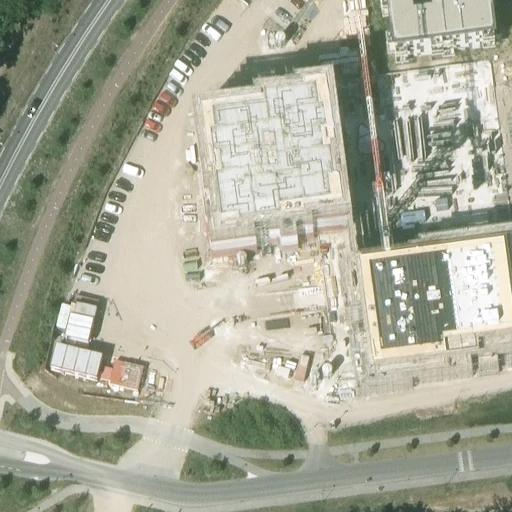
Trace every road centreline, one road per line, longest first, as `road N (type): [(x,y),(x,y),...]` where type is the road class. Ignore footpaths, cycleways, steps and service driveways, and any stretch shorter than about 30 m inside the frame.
road 1 (residential): [(511,457),(218,496),(185,496),(67,466)]
road 2 (secondary): [(107,0),(34,114),(0,186)]
